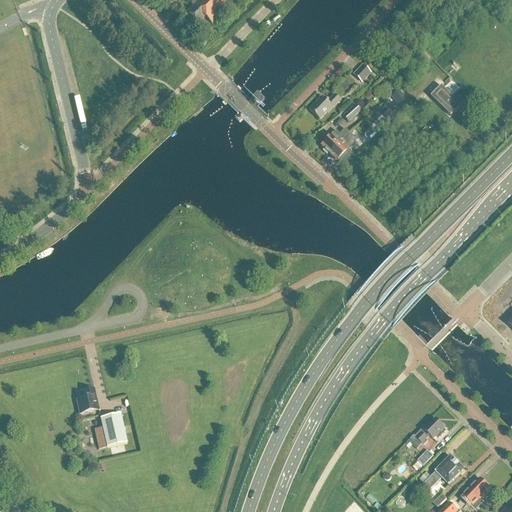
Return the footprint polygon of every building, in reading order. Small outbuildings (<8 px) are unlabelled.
[(187,15),(198,26),(205,19),(211,25),(235,0),(196,0),(191,6),(193,8),(187,15)] [(354,76),(362,84),(370,75),(362,67),(354,76)] [(227,104),(239,91),(240,90),(241,90),(240,89),(238,87),(237,87),(236,88),(223,101),(222,102),(222,103),(224,105),(225,105),(227,104)] [(393,93),(388,87),(383,92),(388,98),(393,93)] [(430,98),(450,118),(461,107),(441,87),(430,98)] [(398,93),(391,99),(403,111),(409,105),(398,93)] [(237,114),(234,117),(234,118),(239,123),(240,123),(240,122),(242,120),(256,107),(258,104),(262,101),(262,100),(261,100),(256,95),(250,101),(237,114)] [(309,112),(319,122),(327,114),(327,115),(340,102),(334,96),(327,104),(321,99),(309,112)] [(343,117),(349,123),(361,113),(355,107),(343,117)] [(421,135),(427,140),(437,130),(431,125),(421,135)] [(321,148),(329,156),(343,142),(348,137),(347,136),(349,135),(345,131),(340,136),(336,132),(321,148)] [(343,142),(329,156),(337,163),(348,151),(343,147),(350,139),(348,137),(343,142)] [(361,140),(353,145),(356,150),(364,145),(361,140)] [(84,400),(76,401),(80,416),(99,412),(94,390),(82,393),(84,400)] [(100,420),(107,450),(127,445),(120,416),(100,420)] [(427,440),(429,437),(434,441),(437,438),(439,440),(446,433),(444,431),(445,430),(443,429),(443,427),(442,426),(440,425),(436,421),(430,427),(429,425),(415,439),(422,446),(427,440)] [(418,462),(424,468),(434,458),(428,452),(418,462)] [(451,459),(424,487),(430,493),(442,480),(449,487),(464,472),(451,459)] [(474,485),(462,497),(477,511),(483,505),(479,501),(490,490),(481,481),(475,486),(474,485)] [(413,492),(409,489),(403,495),(406,499),(413,492)] [(434,506),(438,510),(447,501),(443,496),(434,506)] [(451,503),(442,511),(459,511),(460,511),(457,509),(451,503)]
